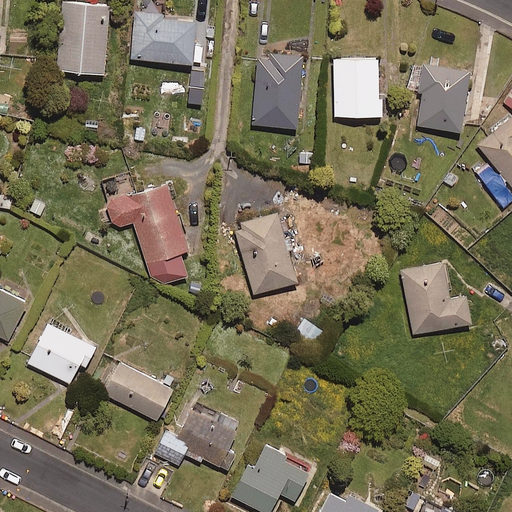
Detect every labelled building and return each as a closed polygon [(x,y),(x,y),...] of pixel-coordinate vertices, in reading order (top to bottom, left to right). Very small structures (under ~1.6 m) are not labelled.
[(107,0),(59,0),(56,66),(103,69),(107,0)] [(163,10),(164,1),(149,0),(148,0),(148,6),(133,5),(130,51),(191,55),(193,12),(163,10)] [(296,121),(301,46),(270,44),(269,51),(257,50),(252,118),(296,121)] [(332,113),(382,111),(381,93),(376,93),(375,54),(330,56),(332,113)] [(465,69),(420,64),(414,126),(459,131),(465,69)] [(511,81),(502,98),(511,104),(511,81)] [(511,107),(476,139),(511,180),(511,107)] [(488,162),(476,170),(490,190),(484,195),(492,205),(510,192),(488,162)] [(114,222),(132,216),(151,272),(163,277),(187,269),(179,245),(187,242),(164,174),(105,194),(114,222)] [(242,222),(234,225),(252,287),(296,274),(276,204),(239,214),(242,222)] [(441,254),(399,262),(412,327),(470,316),(464,287),(448,290),(441,254)] [(0,278),(0,330),(6,333),(27,291),(0,278)] [(45,311),(24,355),(67,375),(78,353),(83,355),(93,333),(45,311)] [(325,325),(304,312),(291,332),(312,345),(325,325)] [(116,349),(98,386),(155,413),(172,376),(116,349)] [(177,459),(181,449),(200,458),(203,451),(226,461),(235,441),(226,438),(236,417),(188,396),(175,427),(163,423),(152,448),(177,459)] [(311,460),(257,432),(228,490),(267,510),(278,488),(293,495),(311,460)] [(370,511),(377,495),(346,483),(344,489),(328,483),(316,511),(370,511)] [(467,511),(471,505),(440,490),(433,506),(417,498),(409,511),(467,511)]
